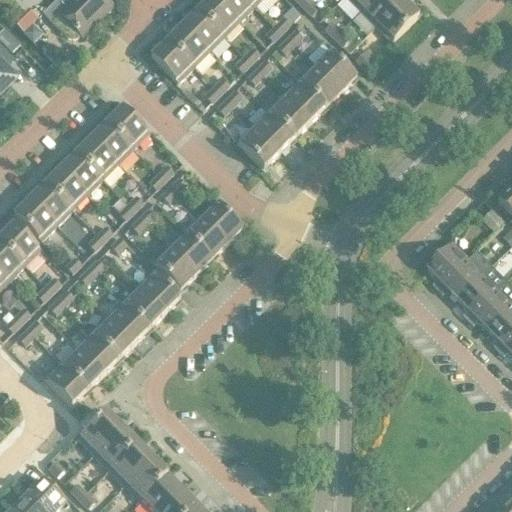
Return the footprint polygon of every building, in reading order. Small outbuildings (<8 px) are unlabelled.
[(58,0),(46,13),(42,17),(42,18),(51,26),(67,42),(72,44),(77,42),(80,39),(82,40),(111,10),(100,0),(76,0),(70,6),(64,0),(58,0)] [(224,42),(240,26),(213,0),(211,0),(197,15),(224,42)] [(213,0),(240,26),(255,11),(244,0),(213,0)] [(244,0),(255,11),(265,0),(244,0)] [(303,12),(309,6),(303,0),(297,0),(294,4),(303,12)] [(360,16),(375,0),(344,0),(344,1),(360,16)] [(375,32),(402,5),(397,0),(375,0),(360,16),(375,32)] [(402,5),(375,32),(391,47),(418,20),(402,5)] [(309,6),(303,12),(311,21),(318,14),(309,6)] [(28,12),(14,26),(24,35),(26,33),(33,27),(38,21),(28,12)] [(208,57),(224,42),(197,15),(181,30),(208,57)] [(273,31),(282,40),(291,31),(282,22),(273,31)] [(333,43),(340,36),(331,27),(324,34),(333,43)] [(193,73),(208,57),(181,30),(166,46),(193,73)] [(273,49),(282,40),(273,31),(264,40),(273,49)] [(18,50),(2,33),(0,35),(0,46),(11,57),(18,50)] [(286,43),(294,52),(303,43),(295,35),(286,43)] [(340,36),(333,43),(342,52),(349,45),(340,36)] [(285,60),(294,52),(286,43),(277,52),(285,60)] [(177,89),(193,73),(166,46),(150,62),(177,89)] [(0,96),(12,85),(1,73),(11,63),(0,51),(0,96)] [(242,61),(251,70),(259,61),(250,53),(242,61)] [(313,70),(340,97),(356,81),(329,54),(313,70)] [(362,58),(355,65),(364,74),(371,67),(362,58)] [(243,78),(251,70),(242,61),(234,70),(243,78)] [(255,74),(264,82),(272,73),(264,65),(255,74)] [(325,112),(340,97),(313,70),(298,85),(325,112)] [(255,91),(264,82),(255,74),(246,83),(255,91)] [(212,92),(221,101),(230,91),(221,83),(212,92)] [(309,128),(325,112),(298,85),(282,101),(309,128)] [(212,110),(221,101),(212,92),(203,101),(212,110)] [(225,104),(233,113),(242,104),(233,95),(225,104)] [(294,144),(309,128),(282,101),(267,117),(294,144)] [(224,122),(233,113),(225,104),(216,113),(224,122)] [(106,127),(133,154),(149,139),(122,112),(106,127)] [(278,160),(294,144),(267,117),(251,132),(278,160)] [(118,170),(133,154),(106,127),(91,143),(118,170)] [(263,175),(278,160),(251,132),(236,148),(263,175)] [(102,185),(118,170),(91,143),(75,158),(102,185)] [(87,201),(102,185),(75,158),(60,173),(87,201)] [(166,171),(158,179),(165,186),(173,177),(166,171)] [(71,216),(87,201),(60,173),(44,189),(71,216)] [(149,188),(156,195),(165,186),(158,179),(149,188)] [(179,183),(170,192),(177,199),(186,190),(179,183)] [(511,188),(507,183),(503,187),(508,192),(496,204),(511,219),(511,188)] [(56,231),(71,216),(44,189),(29,204),(56,231)] [(170,192),(161,201),(168,208),(177,199),(170,192)] [(127,210),(134,217),(143,208),(136,201),(127,210)] [(41,247),(56,231),(29,204),(14,220),(41,247)] [(199,222),(226,249),(242,233),(215,206),(199,222)] [(125,226),(134,217),(127,210),(118,219),(125,226)] [(139,223),(147,230),(156,222),(148,214),(139,223)] [(491,214),(482,224),(493,235),(502,226),(491,214)] [(211,265),(226,249),(199,222),(184,238),(211,265)] [(138,239),(147,230),(139,223),(131,231),(138,239)] [(0,241),(0,246),(24,271),(40,255),(13,228),(0,241)] [(97,241),(104,247),(112,239),(105,232),(97,241)] [(511,236),(510,234),(502,241),(511,251),(511,249),(511,236)] [(195,280),(211,265),(184,238),(168,253),(195,280)] [(95,256),(104,247),(97,241),(88,249),(95,256)] [(118,244),(110,252),(116,259),(125,250),(118,244)] [(0,277),(9,286),(24,271),(0,246),(0,277)] [(435,264),(426,273),(437,284),(432,290),(436,294),(471,259),(469,258),(465,262),(451,248),(443,256),(441,254),(433,262),(435,264)] [(180,296),(195,280),(168,253),(153,269),(180,296)] [(471,259),(436,294),(442,300),(447,295),(457,304),(491,271),(476,255),(471,260),(471,259)] [(74,263),(65,272),(72,279),(81,270),(74,263)] [(88,274),(96,282),(105,273),(97,265),(88,274)] [(491,271),(457,304),(468,315),(462,320),(467,325),(506,286),(491,271)] [(87,291),(96,282),(88,274),(79,283),(87,291)] [(0,295),(9,286),(0,277),(0,295)] [(137,293),(164,320),(179,305),(152,278),(137,293)] [(45,292),(52,298),(61,290),(54,283),(45,292)] [(511,291),(506,286),(467,325),(473,331),(478,325),(488,335),(511,311),(511,291)] [(43,307),(52,298),(45,292),(36,300),(43,307)] [(148,336),(164,320),(137,293),(121,309),(148,336)] [(57,305),(65,313),(74,304),(66,296),(57,305)] [(56,321),(65,313),(57,305),(48,314),(56,321)] [(133,351),(148,336),(121,309),(106,324),(133,351)] [(511,311),(488,335),(498,345),(493,351),(498,356),(511,342),(511,311)] [(14,323),(20,330),(29,321),(22,314),(14,323)] [(12,339),(20,330),(14,323),(5,332),(12,339)] [(117,366),(133,351),(106,324),(90,340),(117,366)] [(26,336),(33,343),(42,334),(35,327),(26,336)] [(24,351),(33,343),(26,336),(18,344),(24,351)] [(102,382),(117,366),(90,340),(75,355),(102,382)] [(511,342),(498,356),(503,361),(508,356),(511,359),(511,342)] [(86,397),(102,382),(75,355),(59,370),(86,397)] [(71,413),(86,397),(59,370),(44,386),(71,413)] [(92,460),(120,433),(104,418),(77,445),(92,460)] [(108,476),(135,449),(120,433),(92,460),(108,476)] [(123,491),(151,464),(135,449),(108,476),(123,491)] [(139,507),(166,479),(151,464),(123,491),(139,507)] [(48,474),(57,482),(63,475),(55,467),(48,474)] [(144,511),(164,511),(182,495),(166,479),(139,507),(144,511)] [(26,500),(38,511),(60,511),(65,508),(42,485),(26,500)] [(79,505),(86,499),(77,490),(70,497),(79,505)] [(195,511),(197,510),(182,495),(164,511),(195,511)] [(86,499),(79,505),(85,511),(89,511),(94,507),(86,499)] [(14,511),(38,511),(26,500),(14,511)]
